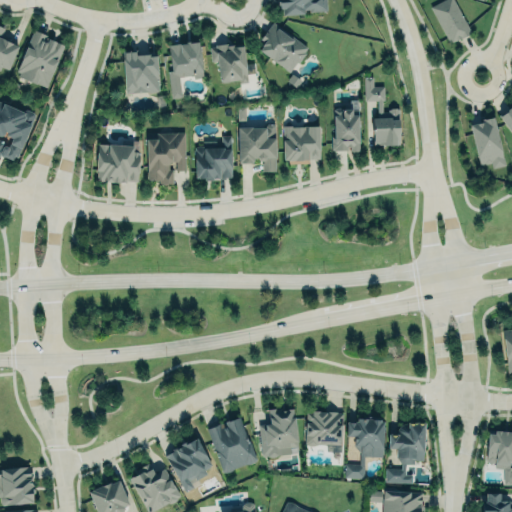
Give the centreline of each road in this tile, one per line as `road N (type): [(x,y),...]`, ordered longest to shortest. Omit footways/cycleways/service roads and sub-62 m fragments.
road 1 (residential): [(61,464),(218,388),(263,378),(511,399)]
road 2 (residential): [(0,188),(55,203),(167,213),(267,204),(431,170)]
road 3 (secondary): [(430,265),(315,280),(0,286)]
road 4 (residential): [(449,511),(471,397),(450,229),(431,170)]
road 5 (residential): [(431,170),(427,236),(448,511)]
road 6 (residential): [(67,114),(47,142),(24,242),(30,389),(55,440)]
road 7 (residential): [(55,440),(51,246),(67,114)]
road 8 (secondary): [(0,359),(165,347),(322,319)]
road 9 (residential): [(431,170),(414,49),(395,0)]
road 10 (residential): [(44,0),(129,20),(192,0)]
road 11 (secondary): [(322,319),(459,293)]
